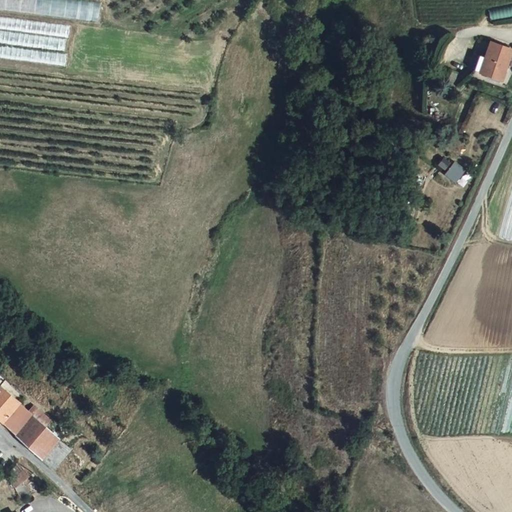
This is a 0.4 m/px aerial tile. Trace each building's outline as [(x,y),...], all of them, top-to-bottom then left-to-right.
[(100,4),(66,0),(0,0),(0,8),(98,20),(100,4)] [(511,15),(511,6),(489,11),(491,19),(511,15)] [(0,56),(65,66),(71,26),(0,17),(0,56)] [(511,54),(511,47),(492,42),(487,58),(481,56),(477,72),(505,80),(511,54)] [(444,158),(437,171),(441,173),(448,160),(444,158)] [(458,168),(451,161),(443,170),(451,177),(458,168)] [(462,163),(458,168),(451,177),(455,180),(466,167),(462,163)] [(0,422),(53,470),(69,450),(45,427),(50,421),(32,404),(26,410),(0,386),(0,422)] [(13,475),(21,468),(15,462),(8,468),(13,475)] [(13,475),(7,481),(13,488),(27,476),(21,468),(13,475)]
